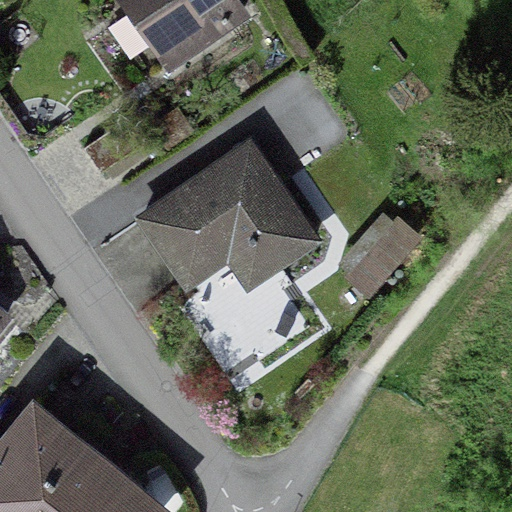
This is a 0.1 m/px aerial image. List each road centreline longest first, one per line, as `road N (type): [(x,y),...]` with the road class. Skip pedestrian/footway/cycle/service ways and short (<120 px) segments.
road 1 (residential): [(0,170),(240,511)]
road 2 (track): [(511,194),(365,371)]
road 3 (residential): [(365,371),(266,511)]
